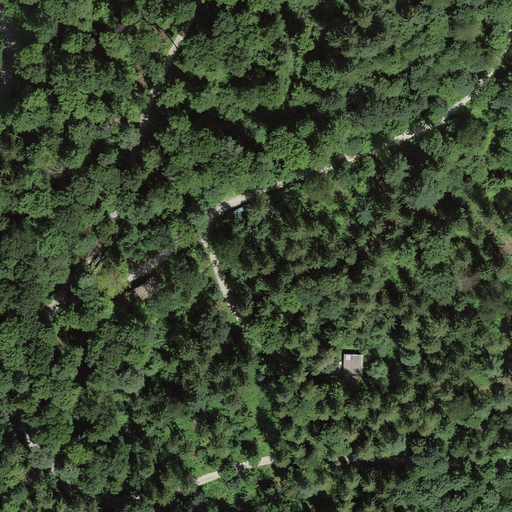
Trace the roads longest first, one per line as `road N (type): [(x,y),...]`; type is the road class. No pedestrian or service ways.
road 1 (track): [(511,451),(443,462),(308,453),(123,498),(46,462),(31,441),(20,395),(27,342),(55,304),(145,265),(238,199),(455,108),(493,65),(511,22)]
road 2 (track): [(196,0),(120,194),(55,304)]
road 3 (track): [(202,222),(220,281),(247,328),(266,350),(344,387)]
